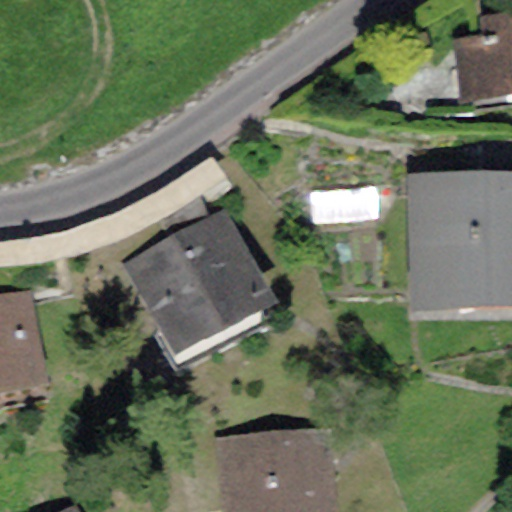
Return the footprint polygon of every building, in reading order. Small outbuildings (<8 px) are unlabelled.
[(511,79),(511,0),(501,0),(503,15),(488,17),(489,31),(474,33),(475,39),(462,41),(466,84),(511,79)] [(422,185),(424,288),(511,286),(511,132),(473,133),(474,184),(422,185)] [(306,184),(310,216),(371,209),(368,177),(306,184)] [(132,263),(174,344),(257,301),(214,221),(132,263)] [(0,307),(0,374),(25,371),(15,305),(0,307)] [(222,443),(228,511),(320,511),(314,435),(222,443)]
